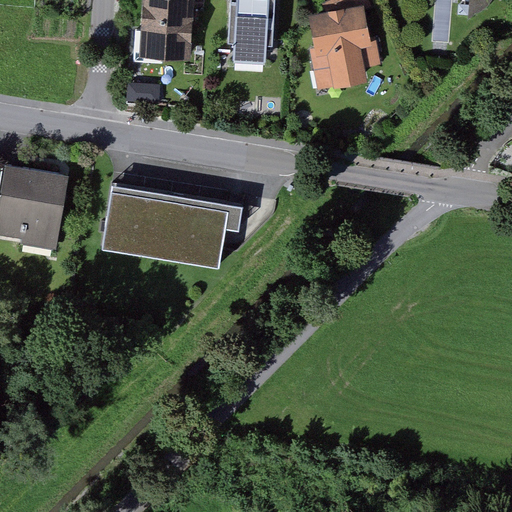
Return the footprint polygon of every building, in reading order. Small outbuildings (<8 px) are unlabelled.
[(140,0),(137,56),(188,59),(191,5),(203,6),(203,0),(140,0)] [(234,0),(231,57),(271,59),(272,43),(279,43),(281,0),(234,0)] [(337,0),(341,6),(307,13),(315,47),(311,48),(320,85),(369,76),(366,66),(384,62),(379,35),(372,36),(365,9),(373,0),(337,0)] [(501,0),(472,0),(470,17),(487,6),(501,7),(501,0)] [(14,166),(3,164),(0,180),(0,236),(55,245),(66,174),(14,166)] [(229,202),(109,184),(99,249),(219,267),(223,239),(229,202)]
